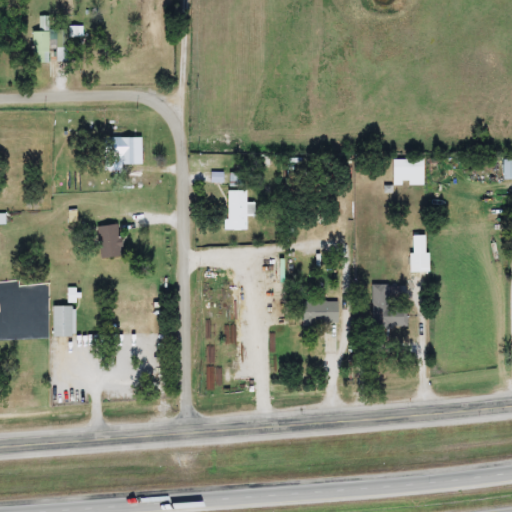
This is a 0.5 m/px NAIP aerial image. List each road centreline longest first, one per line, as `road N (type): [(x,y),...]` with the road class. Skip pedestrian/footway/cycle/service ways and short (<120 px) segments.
road 1 (tertiary): [(0,449),(511,408)]
road 2 (residential): [(188,438),(176,133),(168,110),(146,99),(0,99)]
road 3 (motorway): [(511,472),(31,511)]
